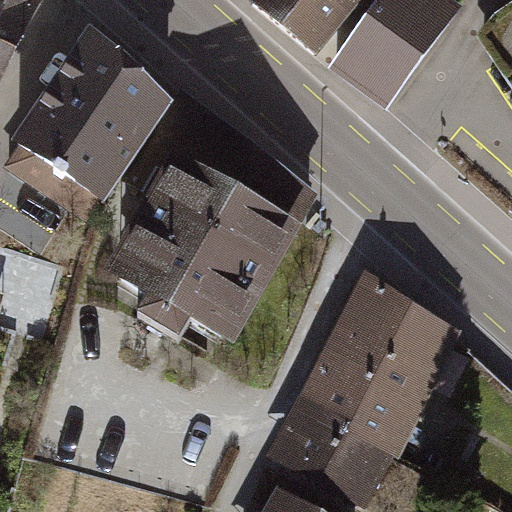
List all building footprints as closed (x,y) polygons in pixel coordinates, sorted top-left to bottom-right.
[(0,0),(0,101),(50,0),(0,0)] [(243,0),(233,12),(303,70),(360,0),(243,0)] [(317,87),(367,122),(454,0),(398,0),(386,17),(374,8),(317,87)] [(511,3),(462,36),(511,112),(511,3)] [(180,107),(97,31),(15,151),(20,154),(4,176),(90,228),(104,208),(112,212),(129,187),(180,107)] [(277,291),(319,204),(186,97),(180,107),(129,187),(145,199),(161,170),(170,175),(148,215),(277,291)] [(198,331),(243,353),(277,291),(148,215),(110,282),(153,308),(145,325),(189,348),(198,331)] [(464,340),(369,276),(304,401),(401,450),(409,455),(464,340)] [(0,482),(2,483),(41,329),(0,318),(0,482)] [(374,511),(401,450),(304,401),(270,466),(361,511),(374,511)] [(314,511),(280,492),(269,511),(314,511)]
